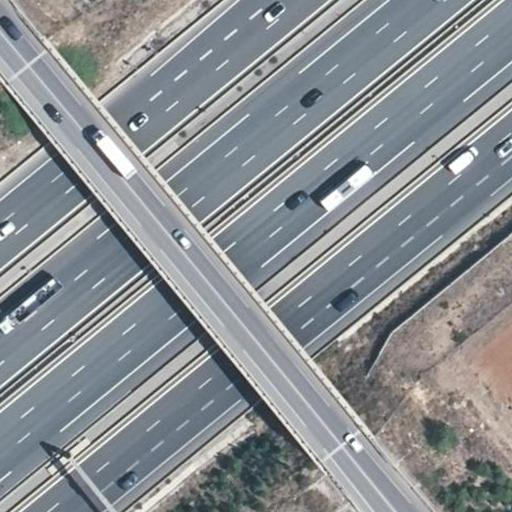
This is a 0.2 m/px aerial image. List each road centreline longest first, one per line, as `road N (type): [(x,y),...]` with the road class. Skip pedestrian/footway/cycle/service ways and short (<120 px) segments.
road 1 (motorway): [(0,446),(511,27)]
road 2 (tertiary): [(396,511),(0,30)]
road 3 (motorway): [(62,511),(511,143)]
road 4 (motorway): [(430,0),(0,352)]
road 5 (motorway): [(284,0),(0,234)]
